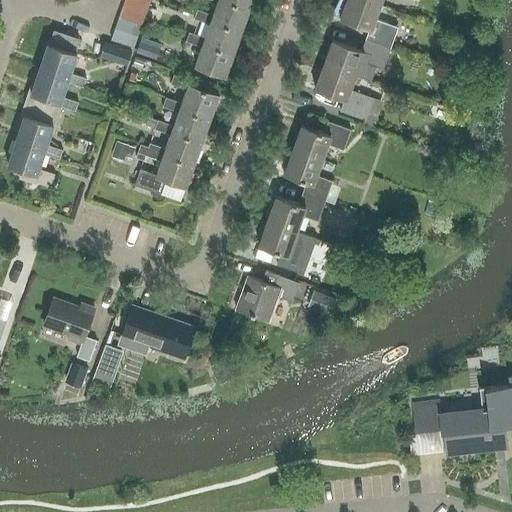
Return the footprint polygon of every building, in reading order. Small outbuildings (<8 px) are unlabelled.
[(139,0),(125,0),(123,7),(145,15),(149,3),(139,0)] [(196,13),(242,30),(250,7),(230,0),(214,0),(218,1),(213,15),(197,10),(196,13)] [(366,0),(346,0),(340,18),(369,28),(366,39),(390,48),(398,27),(376,19),(381,5),(366,0)] [(145,15),(123,7),(119,18),(141,26),(145,15)] [(188,36),(234,52),(242,30),(196,13),(194,18),(210,24),(205,38),(189,32),(188,36)] [(119,18),(115,29),(137,37),(141,26),(119,18)] [(137,37),(115,29),(111,39),(134,47),(137,37)] [(68,82),(83,87),(86,78),(71,73),(77,54),(75,53),(79,41),(53,33),(49,44),(48,44),(40,68),(69,78),(68,82)] [(226,75),(234,52),(188,36),(186,41),(202,46),(195,65),(226,75)] [(332,40),(324,64),(355,75),(371,81),(376,67),(383,69),(390,48),(366,39),(362,50),(332,40)] [(161,48),(140,41),(137,52),(157,59),(161,48)] [(132,52),(106,43),(101,58),(127,66),(132,52)] [(144,61),(135,58),(133,66),(141,69),(144,61)] [(324,64),(315,88),(344,99),(340,110),(365,119),(373,97),(350,89),(355,75),(324,64)] [(60,106),(76,111),(78,102),(63,97),(68,82),(69,78),(40,68),(24,115),(39,120),(46,97),(61,102),(60,106)] [(180,106),(211,117),(219,94),(190,84),(191,80),(174,75),(171,83),(187,89),(182,103),(180,106)] [(179,112),(174,125),(172,129),(203,139),(211,117),(180,106),(182,103),(166,97),(166,98),(155,94),(152,103),(163,106),(179,112)] [(44,153),(60,159),(63,150),(47,145),(60,106),(61,102),(46,97),(39,120),(24,115),(16,140),(45,150),(44,153)] [(170,134),(165,148),(164,151),(195,162),(203,139),(172,129),(174,125),(158,120),(157,121),(148,118),(145,125),(155,128),(155,129),(170,134)] [(293,149),(322,160),(328,144),(344,149),(351,129),(328,121),(324,133),(302,125),(293,149)] [(35,181),(50,187),(55,174),(39,169),(44,153),(45,150),(16,140),(8,165),(23,170),(20,177),(34,181),(33,182),(35,183),(35,181)] [(136,147),(116,141),(112,157),(125,161),(125,159),(132,161),(136,147)] [(164,151),(165,148),(150,142),(148,148),(141,146),(137,158),(144,160),(145,156),(161,161),(156,174),(140,169),(135,185),(161,194),(167,179),(187,186),(195,162),(164,151)] [(317,175),(322,160),(293,149),(284,174),(307,181),(303,193),(325,201),(332,181),(317,175)] [(318,221),(325,201),(303,193),(299,204),(276,196),(268,220),(297,230),(303,215),(318,221)] [(315,237),(297,230),(268,220),(259,245),(281,253),(277,264),(302,272),(315,237)] [(275,285),(248,275),(236,309),(269,321),(278,296),(292,302),(299,282),(279,275),(275,285)] [(334,282),(319,277),(316,285),(332,290),(334,282)] [(314,289),(308,305),(309,306),(331,314),(337,298),(337,297),(314,289)] [(95,309),(80,304),(79,308),(53,299),(44,323),(70,333),(68,337),(82,342),(77,356),(89,360),(97,340),(85,336),(95,309)] [(122,334),(119,344),(146,354),(150,344),(186,357),(196,329),(173,321),(172,323),(131,309),(122,334)] [(252,349),(244,334),(228,342),(239,362),(248,357),(246,353),(252,349)] [(106,344),(93,380),(111,386),(124,350),(106,344)] [(73,363),(67,382),(81,387),(88,369),(73,363)] [(511,376),(509,377),(510,385),(486,387),(488,409),(441,414),(440,403),(425,404),(425,408),(413,410),(415,431),(441,428),(441,433),(445,432),(447,452),(505,445),(506,448),(508,447),(501,427),(511,425),(511,376)]
